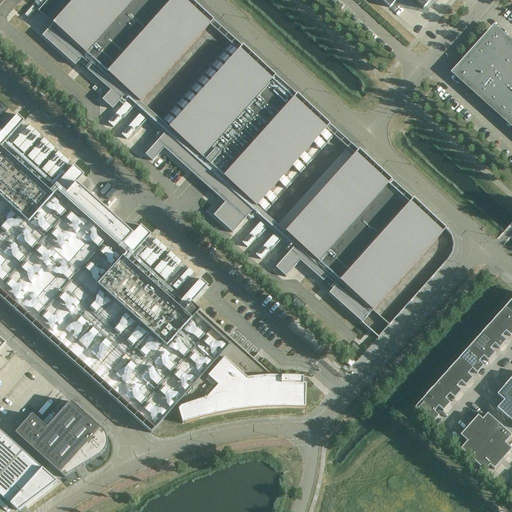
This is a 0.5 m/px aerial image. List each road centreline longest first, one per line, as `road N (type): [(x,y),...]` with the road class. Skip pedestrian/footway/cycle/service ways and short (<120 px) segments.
road 1 (unclassified): [(483,244),(324,421),(307,429)]
road 2 (unclassified): [(364,136),(214,0)]
road 3 (unclassified): [(142,458),(121,426),(0,316)]
road 4 (unclassified): [(142,458),(242,431),(307,429)]
road 5 (unclassified): [(483,244),(364,136)]
